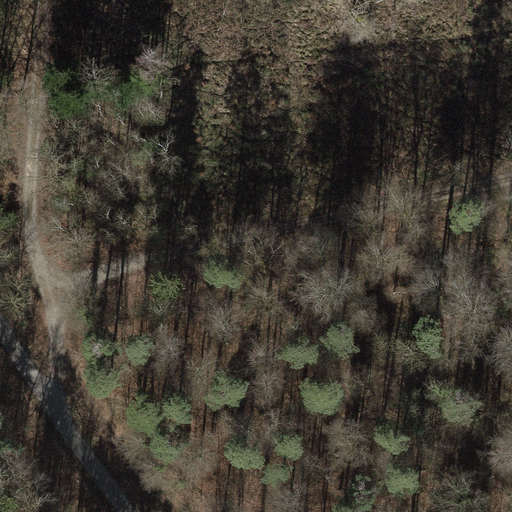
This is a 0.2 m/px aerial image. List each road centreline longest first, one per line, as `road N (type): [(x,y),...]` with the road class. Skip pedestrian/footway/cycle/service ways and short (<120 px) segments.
road 1 (track): [(511,177),(92,275),(42,298)]
road 2 (track): [(42,298),(28,174),(40,0)]
road 3 (track): [(176,511),(72,370),(42,298)]
